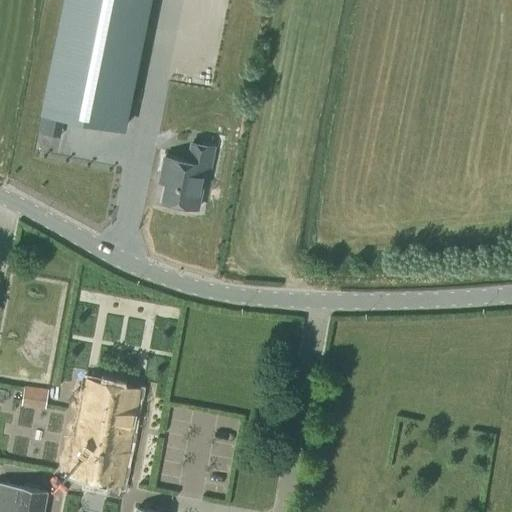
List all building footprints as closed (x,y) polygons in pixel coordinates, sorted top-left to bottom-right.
[(122,128),(146,0),(62,0),(41,112),(122,128)] [(209,167),(213,147),(191,143),(187,161),(164,157),(161,172),(168,173),(166,182),(165,182),(161,201),(197,208),(206,166),(209,167)] [(121,484),(139,388),(87,380),(69,474),(121,484)] [(47,405),(48,395),(26,393),(25,403),(47,405)] [(43,511),(47,493),(0,483),(0,511),(43,511)]
